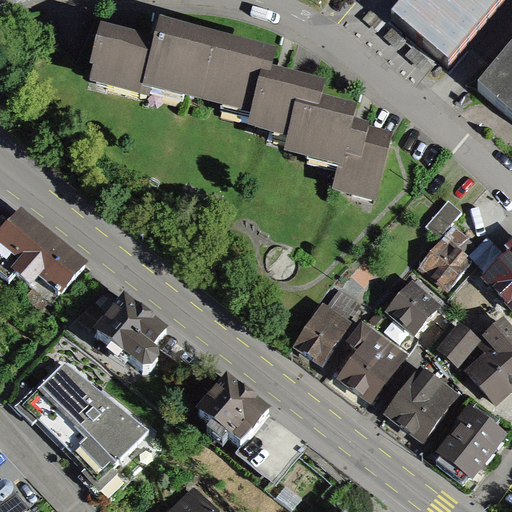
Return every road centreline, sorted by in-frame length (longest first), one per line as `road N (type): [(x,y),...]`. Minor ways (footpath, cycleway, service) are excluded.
road 1 (primary): [(0,168),(443,511)]
road 2 (residential): [(265,0),(295,13),(425,110),(511,198)]
road 3 (residential): [(82,511),(0,422)]
